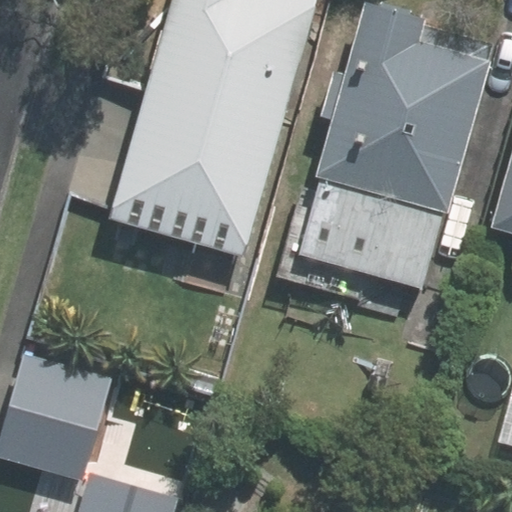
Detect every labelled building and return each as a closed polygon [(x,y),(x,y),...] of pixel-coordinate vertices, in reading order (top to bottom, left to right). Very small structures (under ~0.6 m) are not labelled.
[(162,0),(92,222),(224,263),(304,0),(162,0)] [(422,293),(493,47),(356,8),(306,185),(309,185),(308,193),(299,191),(275,275),(375,303),(381,281),(422,293)] [(511,118),(480,232),(511,241),(511,118)] [(117,366),(29,339),(0,435),(0,456),(82,482),(117,366)] [(511,451),(511,388),(495,447),(511,451)] [(174,511),(179,498),(90,472),(77,511),(174,511)] [(470,511),(472,506),(413,489),(406,511),(470,511)]
